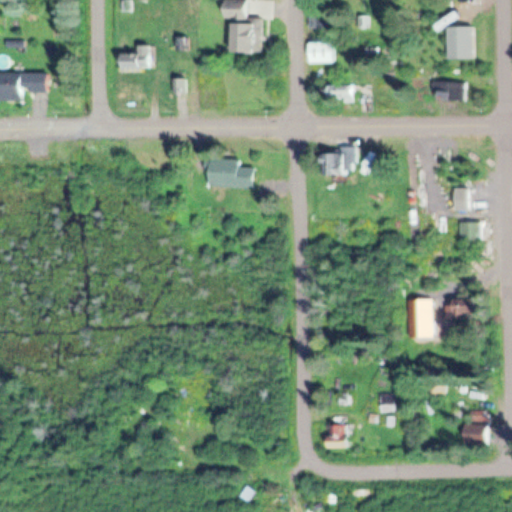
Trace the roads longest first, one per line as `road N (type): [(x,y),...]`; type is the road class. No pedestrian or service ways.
road 1 (residential): [(511,123),(0,126)]
road 2 (residential): [(344,474),(310,452),(302,0)]
road 3 (residential): [(511,222),(508,0)]
road 4 (residential): [(344,474),(511,468)]
road 5 (residential): [(105,126),(102,0)]
